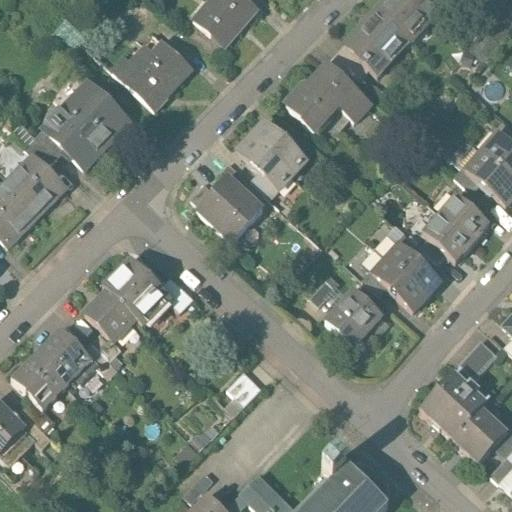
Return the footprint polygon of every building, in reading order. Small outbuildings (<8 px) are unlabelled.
[(239,0),(215,0),(193,26),(223,53),(256,15),(239,0)] [(438,11),(425,0),(391,0),(374,18),(402,43),(405,46),(438,11)] [(511,12),(506,8),(483,36),(502,51),(511,38),(511,12)] [(374,18),(346,49),(345,50),(364,67),(362,69),(369,75),(371,77),(402,43),(374,18)] [(70,19),(60,30),(81,49),(91,38),(70,19)] [(501,52),(483,36),(467,53),(485,70),(501,52)] [(364,67),(345,50),(346,49),(333,63),(350,78),(358,86),(369,75),(362,69),(364,67)] [(163,50),(125,91),(154,118),(166,104),(163,101),(189,74),(163,50)] [(333,63),(324,72),(326,74),(327,73),(342,87),(350,78),(333,63)] [(326,74),(307,94),(305,93),(302,94),(285,112),(302,127),(301,128),(313,140),(329,122),(322,116),(331,106),(354,127),(368,111),(342,87),(327,73),(326,74)] [(91,96),(70,118),(64,112),(42,136),(63,156),(83,175),(127,128),(86,89),(85,91),(91,96)] [(511,137),(502,128),(492,139),(496,142),(497,141),(511,154),(511,137)] [(285,148),(265,129),(250,145),(291,182),(306,167),(285,148)] [(63,156),(42,136),(33,144),(55,165),(63,156)] [(314,158),(293,139),(285,148),(306,167),(314,158)] [(511,154),(497,141),(496,142),(480,160),(511,187),(511,154)] [(55,165),(33,144),(23,155),(31,163),(32,163),(45,176),(55,165)] [(291,182),(250,145),(236,160),(257,179),(277,198),(291,182)] [(511,205),(511,187),(480,160),(465,177),(464,179),(479,192),(504,214),(511,205)] [(45,176),(32,163),(31,163),(3,192),(36,224),(65,195),(45,176)] [(243,183),(228,169),(220,178),(227,183),(235,191),(243,183)] [(479,192),(464,179),(465,177),(462,175),(453,185),(468,198),(471,201),(479,192)] [(277,198),(257,179),(248,188),(269,207),(277,198)] [(235,191),(227,183),(213,198),(199,213),(196,216),(232,249),(262,216),(235,191)] [(204,190),(190,204),(199,213),(213,198),(204,190)] [(36,224),(3,192),(0,194),(0,247),(7,254),(36,224)] [(471,201),(468,198),(460,207),(478,223),(485,214),(471,201)] [(460,207),(454,202),(437,221),(472,251),(481,240),(480,240),(488,231),(478,223),(460,207)] [(472,251),(437,221),(420,240),(426,245),(445,262),(454,270),(461,262),(462,263),(472,251)] [(418,254),(403,240),(395,249),(398,252),(413,265),(421,257),(418,254)] [(445,262),(426,245),(418,254),(421,257),(436,271),(445,262)] [(413,265),(398,252),(385,266),(425,304),(439,290),(413,265)] [(158,295),(128,266),(101,293),(106,297),(135,326),(141,332),(167,306),(168,305),(158,295)] [(425,304),(385,266),(371,281),(386,294),(412,318),(425,304)] [(371,281),(369,278),(360,287),(378,303),(386,294),(371,281)] [(192,305),(169,284),(158,295),(168,305),(167,306),(179,318),(192,305)] [(325,287),(309,304),(318,312),(333,295),(325,287)] [(381,321),(354,296),(325,328),(347,349),(359,335),(364,340),(381,321)] [(135,326),(106,297),(83,320),(101,337),(113,349),(113,348),(135,326)] [(511,320),(502,331),(511,340),(511,320)] [(81,357),(59,335),(34,361),(65,392),(75,382),(80,387),(94,373),(89,368),(90,366),(81,357)] [(113,349),(101,337),(90,349),(108,367),(120,355),(113,348),(113,349)] [(480,346),(458,370),(474,384),(496,360),(480,346)] [(108,367),(90,349),(81,357),(90,366),(89,368),(94,373),(102,380),(111,370),(108,367)] [(65,392),(34,361),(10,385),(30,405),(41,416),(42,416),(65,392)] [(260,395),(243,378),(226,395),(243,412),(260,395)] [(466,390),(453,379),(419,416),(431,428),(430,429),(439,438),(440,436),(451,446),(476,419),(485,409),(475,399),(479,395),(469,387),(466,390)] [(53,427),(42,416),(41,416),(30,405),(20,415),(27,422),(43,438),(53,427)] [(19,431),(0,411),(0,463),(7,471),(32,445),(33,444),(19,431)] [(501,442),(476,419),(451,446),(478,470),(493,454),(503,443),(501,442)] [(43,438),(27,422),(19,431),(33,444),(32,445),(41,454),(50,445),(43,438)] [(511,456),(511,433),(511,432),(501,442),(503,443),(493,454),(504,465),(505,464),(511,456)] [(325,483),(296,511),(288,511),(257,481),(239,500),(244,506),(250,511),(386,511),(379,504),(389,493),(365,469),(354,480),(346,472),(345,474),(334,464),(320,478),(325,483)] [(504,465),(489,481),(498,489),(511,473),(511,469),(505,464),(504,465)] [(204,479),(189,494),(196,501),(211,487),(204,479)] [(196,501),(189,494),(182,500),(190,508),(196,501)] [(213,508),(206,501),(194,511),(220,511),(222,510),(217,505),(213,508)]
